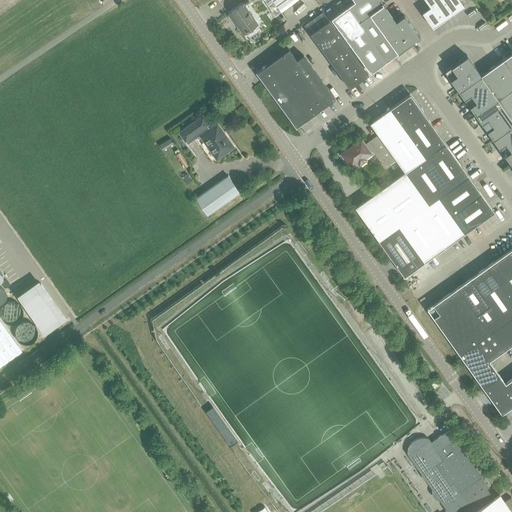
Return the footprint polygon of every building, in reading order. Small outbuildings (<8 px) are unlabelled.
[(271,0),(281,12),(296,0),(271,0)] [(356,0),(355,2),(345,9),(356,24),(383,4),(380,0),(356,0)] [(463,5),(459,0),(424,0),(429,7),(421,13),(432,28),(463,5)] [(275,16),(281,12),(273,2),(268,6),(275,16)] [(243,4),(228,14),(233,20),(243,34),(258,24),(243,4)] [(383,4),(356,24),(384,63),(419,37),(403,15),(395,21),(383,4)] [(345,9),(331,19),(370,73),(384,63),(356,24),(345,9)] [(329,20),(310,34),(317,43),(335,30),(329,20)] [(335,30),(317,43),(323,52),(342,39),(335,30)] [(342,39),(323,52),(330,61),(348,48),(342,39)] [(348,48),(330,61),(336,70),(355,57),(348,48)] [(263,69),(257,73),(262,81),(276,100),(286,93),(295,86),(291,81),(283,70),(297,60),(296,60),(289,50),(265,67),(265,66),(262,68),(263,69)] [(511,53),(502,60),(511,73),(511,53)] [(297,60),(283,70),(291,81),(311,66),(303,55),(296,60),(297,60)] [(467,56),(444,72),(458,92),(481,76),(480,76),(481,75),(467,56)] [(355,57),(336,70),(343,79),(361,66),(355,57)] [(481,75),(480,76),(481,76),(497,100),(511,89),(511,73),(502,60),(481,75)] [(311,66),(291,81),(295,86),(299,92),(319,77),(311,66)] [(361,66),(343,79),(349,88),(368,75),(361,66)] [(481,76),(458,92),(475,115),(492,103),(497,100),(481,76)] [(286,93),(276,100),(296,127),(302,123),(305,122),(304,121),(306,120),(314,114),(306,102),(327,88),(319,77),(299,92),(295,86),(286,93)] [(327,88),(306,102),(314,114),(335,99),(327,88)] [(492,103),(475,115),(493,140),(511,126),(511,89),(497,100),(492,103)] [(410,94),(389,108),(425,158),(445,143),(410,94)] [(389,108),(369,123),(378,135),(396,159),(397,160),(404,172),(405,172),(421,160),(425,158),(389,108)] [(202,117),(180,133),(188,144),(200,135),(217,159),(227,152),(228,152),(232,150),(232,148),(234,147),(227,138),(226,139),(224,134),(216,124),(209,129),(207,126),(208,125),(202,117)] [(511,126),(493,140),(507,160),(510,164),(511,162),(511,126)] [(347,147),(338,153),(344,160),(344,161),(344,160),(346,159),(347,160),(352,168),(359,163),(360,165),(366,160),(365,158),(372,153),(376,154),(381,160),(385,167),(394,160),(396,159),(378,135),(370,141),(372,143),(367,147),(361,139),(348,148),(347,147)] [(170,138),(160,144),(163,150),(173,144),(170,138)] [(421,160),(405,172),(428,205),(438,198),(468,176),(457,160),(445,143),(425,158),(421,160)] [(177,149),(174,151),(184,168),(188,165),(177,149)] [(404,172),(355,207),(378,240),(398,226),(428,205),(405,172),(404,172)] [(192,180),(188,175),(183,179),(187,184),(192,180)] [(228,175),(195,198),(207,215),(240,192),(228,175)] [(468,176),(438,198),(451,215),(481,194),(468,176)] [(481,194),(451,215),(463,233),(494,211),(481,194)] [(428,205),(398,226),(424,262),(463,233),(451,215),(438,198),(428,205)] [(398,226),(378,240),(404,276),(424,262),(398,226)] [(511,248),(487,266),(511,301),(511,248)] [(511,301),(487,266),(470,278),(489,305),(476,315),(489,333),(492,331),(511,316),(511,301)] [(470,278),(457,288),(476,315),(489,305),(470,278)] [(0,285),(0,304),(1,305),(10,295),(0,285)] [(51,311),(51,310),(51,307),(49,302),(47,298),(44,294),(41,292),(37,290),(33,288),(28,288),(23,288),(19,290),(16,291),(13,294),(10,297),(7,301),(6,306),(5,310),(6,315),(7,319),(9,323),(12,326),(15,329),(18,331),(22,332),(27,333),(33,333),(37,332),(41,330),(44,327),(47,323),(49,319),(50,316),(51,311)] [(457,288),(427,309),(459,354),(475,343),(489,333),(476,315),(457,288)] [(511,316),(492,331),(505,349),(511,344),(511,316)] [(0,365),(22,350),(0,319),(0,365)] [(489,333),(475,343),(488,361),(489,361),(505,349),(492,331),(489,333)] [(475,343),(459,354),(482,387),(499,375),(489,361),(488,361),(475,343)] [(499,375),(482,387),(501,414),(511,406),(511,378),(505,383),(499,375)] [(437,379),(431,384),(434,388),(439,384),(440,383),(439,381),(437,379)] [(211,407),(205,411),(230,446),(236,442),(237,441),(225,424),(212,406),(211,407)] [(407,450),(407,453),(432,490),(432,491),(432,493),(432,495),(433,496),(434,498),(436,499),(437,499),(439,499),(448,511),(473,511),(493,498),(486,489),(488,487),(449,430),(448,430),(431,442),(428,438),(424,437),(420,437),(416,439),(414,440),(411,443),(409,445),(408,449),(407,450)] [(493,498),(473,511),(511,511),(511,499),(510,497),(504,501),(499,494),(499,495),(493,498)]
